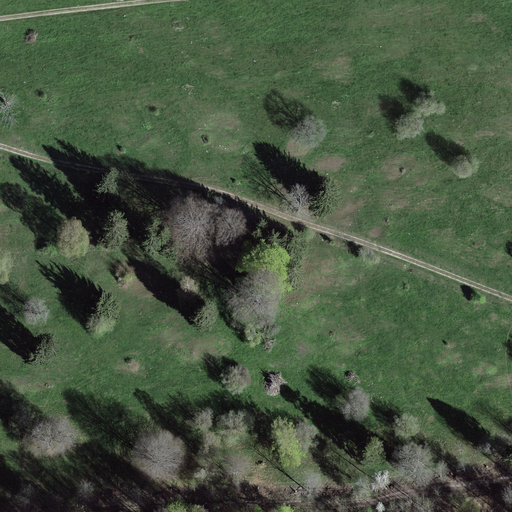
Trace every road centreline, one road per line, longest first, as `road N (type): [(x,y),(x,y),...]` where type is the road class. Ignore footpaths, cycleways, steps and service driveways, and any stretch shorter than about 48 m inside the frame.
road 1 (track): [(133,511),(359,505),(511,479)]
road 2 (track): [(191,0),(0,20)]
